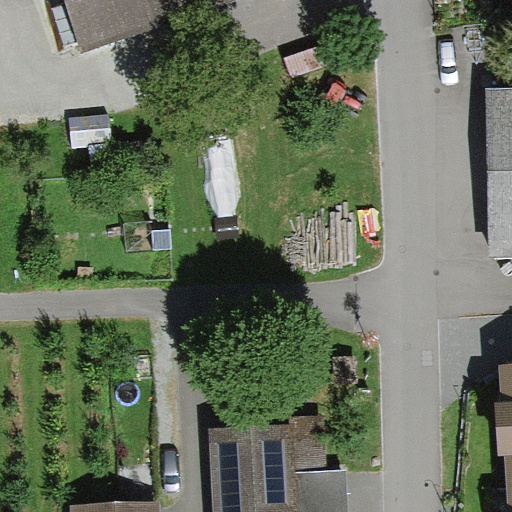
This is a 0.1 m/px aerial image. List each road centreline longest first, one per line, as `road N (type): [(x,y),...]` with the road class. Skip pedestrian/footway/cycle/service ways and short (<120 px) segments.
road 1 (residential): [(418,341),(409,57),(399,0)]
road 2 (residential): [(423,511),(418,341)]
